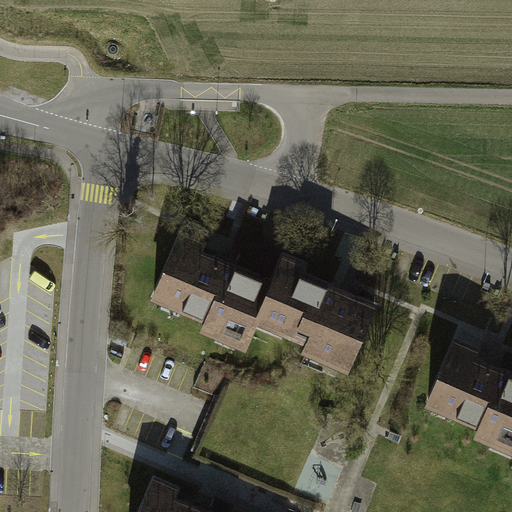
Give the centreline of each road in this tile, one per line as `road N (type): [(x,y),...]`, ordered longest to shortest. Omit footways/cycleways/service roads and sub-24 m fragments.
road 1 (residential): [(104,141),(412,229),(511,266)]
road 2 (residential): [(104,141),(77,511)]
road 3 (track): [(511,96),(309,92)]
